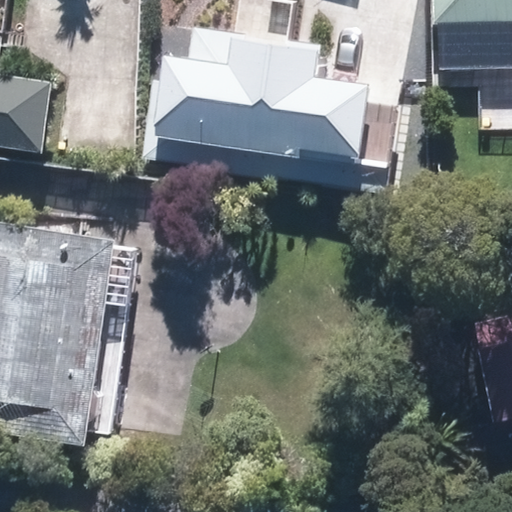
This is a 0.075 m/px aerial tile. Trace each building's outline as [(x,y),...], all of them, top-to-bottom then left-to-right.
[(511,0),(443,0),(444,17),(452,18),(511,17),(511,0)] [(387,80),(333,74),(336,43),(204,27),(201,57),(180,54),(171,130),(378,155),(387,80)] [(0,155),(48,163),(58,94),(0,84),(6,48),(0,47),(0,155)] [(430,181),(431,208),(451,207),(450,180),(430,181)] [(0,425),(93,439),(121,235),(0,218),(0,425)] [(511,315),(484,321),(502,416),(511,414),(511,315)]
